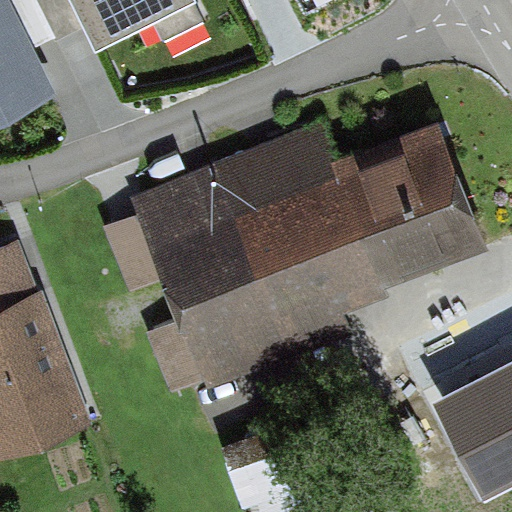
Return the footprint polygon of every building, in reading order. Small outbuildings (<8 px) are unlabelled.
[(36,41),(14,0),(0,0),(0,114),(58,86),(36,41)] [(56,31),(39,0),(14,0),(36,41),(56,31)] [(39,0),(56,31),(57,34),(87,20),(76,0),(39,0)] [(76,0),(87,20),(96,39),(152,11),(173,0),(76,0)] [(197,0),(173,0),(152,11),(166,37),(205,16),(197,0)] [(328,125),(133,201),(139,216),(166,283),(181,323),(205,382),(211,397),(357,340),(347,316),(394,298),(390,288),(492,248),(442,121),(341,160),(328,125)] [(166,283),(139,216),(107,229),(134,296),(166,283)] [(0,455),(96,419),(44,281),(37,284),(19,235),(0,242),(0,455)] [(205,382),(181,323),(149,335),(173,394),(205,382)] [(511,365),(439,402),(487,499),(511,486),(511,365)] [(307,408),(235,435),(257,496),(313,476),(330,470),(307,408)] [(257,496),(235,435),(222,440),(244,501),(257,496)] [(324,511),(313,476),(257,496),(262,511),(324,511)]
